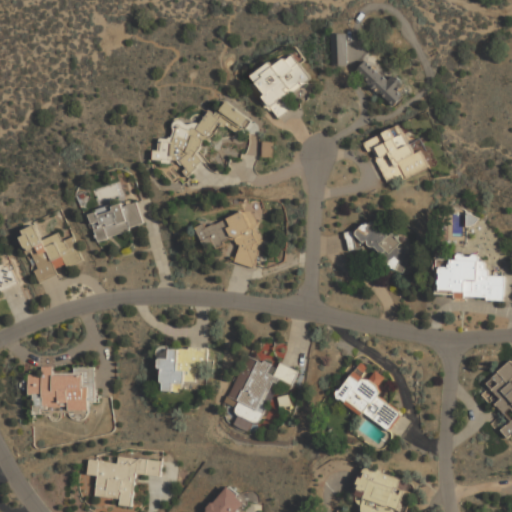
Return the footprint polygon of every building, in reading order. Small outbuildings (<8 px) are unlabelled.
[(333,63),(347,63),(347,33),(333,33),(333,63)] [(270,107),(312,78),(293,50),(251,79),(270,107)] [(389,80),(367,61),(356,73),(394,106),(404,95),(398,89),(404,82),(395,74),(389,80)] [(183,118),(156,153),(171,165),(176,159),(193,173),(203,159),(196,154),(208,139),(210,141),(226,122),(240,134),(252,119),(228,100),(217,114),(210,109),(195,128),(183,118)] [(369,139),(388,184),(430,165),(423,150),(415,153),(402,124),(369,139)] [(90,213),(98,240),(145,226),(137,199),(90,213)] [(245,267),(267,257),(247,209),(198,230),(207,251),(233,240),(245,267)] [(396,270),(411,256),(374,218),(359,233),(396,270)] [(20,231),(41,282),(59,274),(54,261),(63,258),(67,267),(84,260),(74,235),(63,240),(60,232),(42,240),(36,225),(20,231)] [(437,297),(505,297),(505,276),(488,276),(488,259),(437,259),(437,297)] [(0,289),(18,284),(11,261),(0,265),(0,289)] [(197,384),(197,373),(207,373),(207,349),(160,348),(159,391),(181,392),(181,383),(197,384)] [(275,388),(289,394),(298,374),(251,353),(230,400),(263,414),(275,388)] [(511,360),(486,382),(500,400),(497,402),(511,421),(502,429),(510,439),(511,437),(511,360)] [(94,367),(75,367),(74,374),(55,374),(55,366),(43,365),(43,374),(32,374),(31,408),(93,409),(94,367)] [(379,398),(384,390),(379,386),(384,377),(377,373),(372,381),(355,370),(337,397),(391,432),(403,413),(379,398)] [(97,495),(121,498),(120,505),(133,506),(137,473),(162,476),(163,461),(119,456),(119,463),(91,460),(89,474),(99,475),(97,495)] [(410,483),(374,469),(372,475),(363,471),(354,493),(399,511),(410,483)] [(243,511),(242,489),(222,491),(222,503),(210,504),(210,511),(243,511)]
